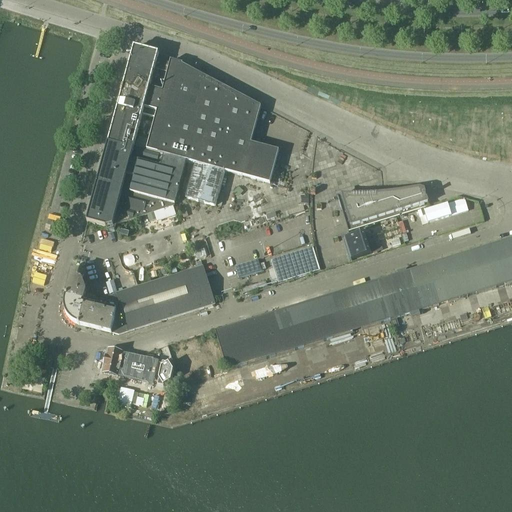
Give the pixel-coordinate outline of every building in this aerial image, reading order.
[(251,144),(261,108),(181,65),(170,62),(170,64),(157,61),(159,55),(134,48),(116,113),(87,223),(106,228),(174,207),(186,162),(196,165),(186,199),(215,207),(225,173),(270,185),(279,152),(251,144)] [(403,192),(383,195),(375,195),(355,196),(342,196),(337,196),(341,208),(348,232),(429,207),(427,204),(428,204),(424,191),(419,189),(403,192)] [(422,225),(469,212),(465,199),(418,212),(422,225)] [(364,233),(343,239),(350,261),(370,254),(364,233)] [(227,371),(390,321),(511,283),(511,239),(215,332),(227,371)] [(273,269),(268,271),(272,281),(276,280),(277,285),(320,272),(313,248),(270,261),(273,269)] [(196,264),(208,262),(204,249),(193,252),(196,264)] [(257,261),(235,268),(239,280),(261,273),(257,261)] [(94,299),(84,269),(75,266),(66,299),(85,304),(87,297),(94,299)] [(214,305),(213,300),(202,267),(98,300),(108,302),(118,305),(111,334),(118,336),(214,305)] [(265,283),(242,290),(244,296),(267,289),(265,283)] [(91,329),(98,300),(94,299),(87,297),(85,304),(80,326),(91,329)] [(85,304),(66,299),(66,302),(65,303),(65,305),(65,307),(65,309),(65,310),(66,312),(66,313),(67,315),(68,317),(69,318),(70,319),(71,321),(72,322),(73,323),(79,326),(80,326),(85,304)] [(101,331),(108,302),(98,300),(91,329),(101,331)] [(111,334),(118,305),(108,302),(101,331),(111,334)] [(103,372),(102,374),(153,385),(159,362),(136,356),(108,350),(107,352),(106,352),(105,359),(106,359),(104,365),(102,372),(103,372)] [(168,362),(161,366),(158,378),(163,385),(170,380),(173,369),(168,362)]
